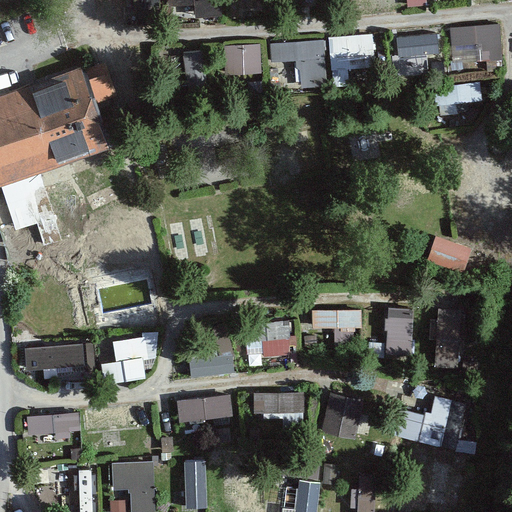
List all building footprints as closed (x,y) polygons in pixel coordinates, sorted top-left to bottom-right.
[(241,0),(241,10),(266,10),(265,0),(241,0)] [(501,24),(450,28),(453,64),(487,61),(487,72),(504,70),(501,24)] [(437,33),(396,38),(398,58),(439,53),(437,33)] [(373,34),(328,37),(331,70),(332,70),(333,87),(350,86),(349,70),(376,67),(373,34)] [(326,40),(270,44),(272,63),(296,62),(296,68),(299,72),(301,88),(329,86),(326,40)] [(260,45),(224,46),(225,75),(262,74),(260,45)] [(185,54),(189,91),(207,89),(202,52),(185,54)] [(81,67),(0,96),(0,187),(110,147),(81,67)] [(438,84),(439,106),(484,104),(483,82),(438,84)] [(473,249),(436,237),(428,260),(465,273),(473,249)] [(413,310),(389,308),(388,319),(385,319),(385,331),(387,331),(386,356),(411,357),(413,310)] [(361,309),(312,311),(312,329),(334,329),(334,344),(354,343),(353,328),(362,328),(361,309)] [(467,312),(438,310),(433,367),(462,369),(467,312)] [(289,320),(242,326),(247,357),(263,354),(264,357),(293,353),(289,320)] [(81,335),(28,337),(28,343),(81,341),(81,335)] [(116,363),(102,366),(105,385),(146,378),(143,360),(148,360),(145,337),(113,342),(116,363)] [(83,343),(25,349),(27,371),(85,366),(83,343)] [(233,354),(190,359),(192,377),(235,372),(233,354)] [(304,393),(254,393),(254,413),(304,412),(304,393)] [(363,400),(330,393),(322,433),(355,440),(363,400)] [(230,395),(176,401),(179,424),(233,417),(230,395)] [(424,416),(400,410),(393,437),(456,451),(466,405),(435,397),(431,414),(425,413),(424,416)] [(79,412),(26,417),(28,435),(80,431),(79,412)] [(155,511),(154,461),(112,462),(113,491),(129,490),(129,493),(131,493),(131,511),(155,511)] [(205,462),(183,463),(185,509),(207,509),(205,462)] [(337,465),(324,463),(323,483),(336,485),(337,465)] [(56,511),(97,511),(95,464),(55,465),(56,511)] [(374,511),(376,473),(360,473),(358,511),(374,511)] [(316,511),(320,483),(299,480),(295,511),(316,511)] [(126,511),(126,501),(110,501),(110,511),(126,511)]
